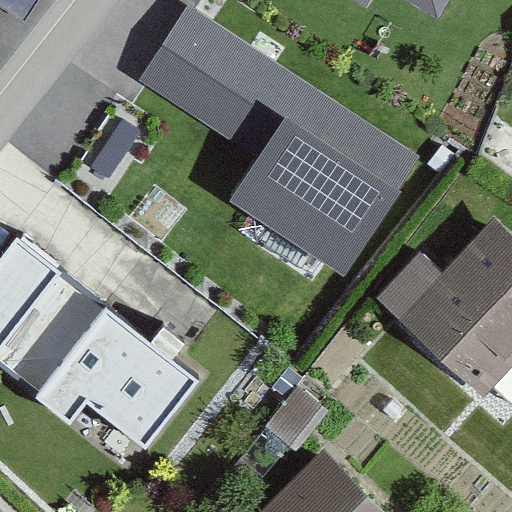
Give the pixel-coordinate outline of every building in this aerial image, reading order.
[(277,66),(191,13),(152,76),(238,129),(277,66)] [(395,179),(290,111),(239,188),(345,256),(395,179)] [(468,353),(511,302),(511,228),(490,209),(409,301),(468,353)] [(190,367),(17,230),(0,251),(0,349),(68,403),(85,381),(142,427),(190,367)] [(249,511),(386,511),(313,444),(249,511)]
